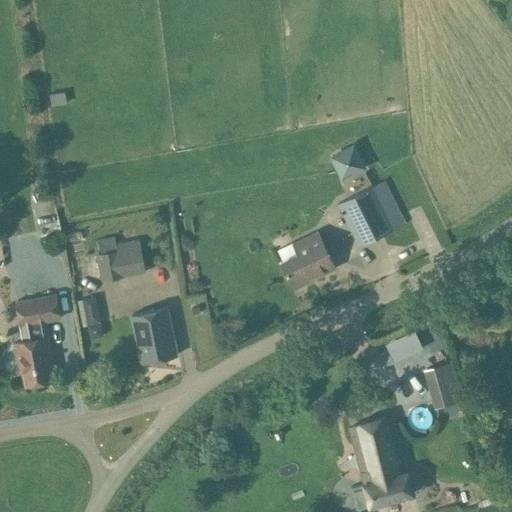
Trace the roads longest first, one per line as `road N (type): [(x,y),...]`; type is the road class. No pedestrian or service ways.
road 1 (tertiary): [(181,399),(240,362),(467,264),(511,229)]
road 2 (tertiary): [(103,496),(181,399)]
